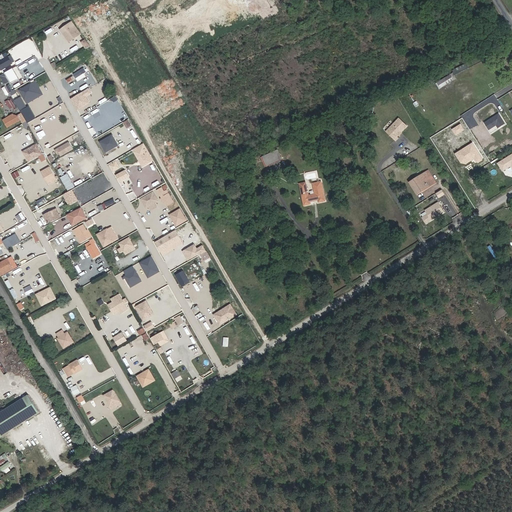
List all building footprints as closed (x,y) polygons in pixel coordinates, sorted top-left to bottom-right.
[(69,41),(82,34),(74,20),(61,26),(69,41)] [(82,41),(87,48),(91,45),(86,38),(82,41)] [(0,70),(14,62),(9,54),(0,59),(0,70)] [(439,89),(454,80),(451,75),(436,84),(439,89)] [(28,103),(45,93),(36,79),(19,89),(28,103)] [(90,87),(71,98),(78,109),(91,102),(88,96),(93,92),(90,87)] [(37,117),(30,105),(27,106),(22,96),(16,99),(28,122),(37,117)] [(14,98),(7,99),(9,108),(15,107),(14,98)] [(27,122),(23,114),(19,116),(16,119),(13,114),(3,120),(7,127),(21,119),(23,124),(27,122)] [(505,124),(499,114),(485,123),(489,130),(496,125),(499,128),(505,124)] [(401,133),(408,126),(399,118),(386,132),(396,141),(399,138),(397,137),(400,134),(399,134),(400,133),(401,133)] [(449,134),(466,123),(462,118),(445,129),(449,134)] [(134,129),(128,131),(131,138),(137,135),(134,129)] [(119,146),(113,135),(100,142),(106,153),(119,146)] [(73,149),(70,142),(55,151),(57,154),(59,153),(61,156),(73,149)] [(43,153),(37,144),(28,149),(34,159),(43,153)] [(151,162),(144,150),(146,149),(144,146),(134,152),(141,163),(145,161),(147,164),(151,162)] [(282,159),(278,152),(270,156),(274,163),(282,159)] [(511,153),(498,161),(503,171),(511,165),(511,153)] [(274,163),(270,156),(263,159),(267,166),(274,163)] [(114,171),(121,167),(117,159),(109,163),(114,171)] [(57,179),(50,167),(41,172),(48,184),(57,179)] [(126,169),(116,174),(120,182),(130,176),(126,169)] [(436,182),(429,171),(426,172),(430,179),(427,181),(428,184),(420,189),(422,191),(436,182)] [(420,189),(428,184),(427,181),(430,179),(426,172),(410,182),(417,194),(422,191),(420,189)] [(68,173),(61,176),(68,190),(75,186),(68,173)] [(325,201),(321,182),(313,184),(316,194),(309,196),(306,183),(300,184),(304,205),(310,204),(310,201),(319,200),(319,202),(325,201)] [(70,199),(76,198),(74,190),(68,191),(70,199)] [(154,190),(141,198),(147,208),(160,200),(154,190)] [(31,202),(38,199),(34,192),(27,195),(31,202)] [(40,206),(48,200),(45,196),(37,201),(40,206)] [(439,201),(420,213),(426,223),(446,212),(439,201)] [(170,213),(176,226),(188,220),(182,207),(170,213)] [(59,218),(55,210),(44,215),(48,224),(59,218)] [(81,223),(76,212),(70,214),(75,225),(81,223)] [(97,216),(85,221),(88,227),(100,222),(97,216)] [(162,219),(164,226),(171,224),(169,216),(162,219)] [(63,230),(69,227),(67,221),(60,224),(63,230)] [(93,237),(90,232),(88,233),(83,225),(77,228),(85,241),(93,237)] [(105,247),(120,238),(112,225),(97,233),(105,247)] [(155,241),(163,255),(185,243),(177,229),(155,241)] [(17,232),(3,239),(8,248),(22,242),(17,232)] [(118,248),(120,252),(125,251),(126,253),(136,249),(131,236),(119,241),(122,247),(118,248)] [(100,254),(95,243),(93,239),(91,241),(91,242),(86,245),(92,256),(94,255),(95,257),(100,254)] [(196,243),(183,250),(189,260),(206,251),(210,257),(211,256),(204,243),(198,247),(196,243)] [(149,277),(161,271),(153,255),(140,261),(149,277)] [(14,269),(8,258),(6,260),(12,270),(14,269)] [(12,270),(6,260),(0,263),(0,272),(2,276),(12,270)] [(124,270),(127,275),(125,276),(131,287),(143,280),(134,264),(124,270)] [(186,286),(188,292),(195,290),(192,283),(186,286)] [(56,299),(50,288),(41,292),(42,295),(38,297),(42,305),(56,299)] [(128,309),(120,294),(112,299),(119,312),(121,311),(121,313),(128,309)] [(144,320),(156,314),(147,299),(135,306),(144,320)] [(214,313),(221,325),(238,314),(231,303),(214,313)] [(184,322),(181,316),(175,319),(179,326),(184,322)] [(152,320),(144,325),(148,331),(156,326),(152,320)] [(75,341),(69,330),(65,332),(63,328),(56,333),(64,348),(75,341)] [(123,331),(114,336),(119,345),(128,340),(123,331)] [(169,341),(164,331),(160,333),(164,340),(159,343),(160,346),(169,341)] [(164,340),(160,333),(151,338),(154,345),(159,343),(164,340)] [(74,374),(83,369),(78,360),(69,365),(74,374)] [(155,380),(149,370),(137,376),(144,387),(155,380)] [(72,386),(74,394),(80,392),(78,384),(72,386)] [(115,388),(105,393),(111,409),(122,405),(115,388)] [(21,424),(39,412),(29,395),(10,407),(21,424)] [(21,424),(10,407),(0,413),(0,434),(1,436),(21,424)] [(0,465),(10,459),(5,452),(0,455),(0,465)] [(3,470),(12,465),(10,461),(0,466),(3,470)]
